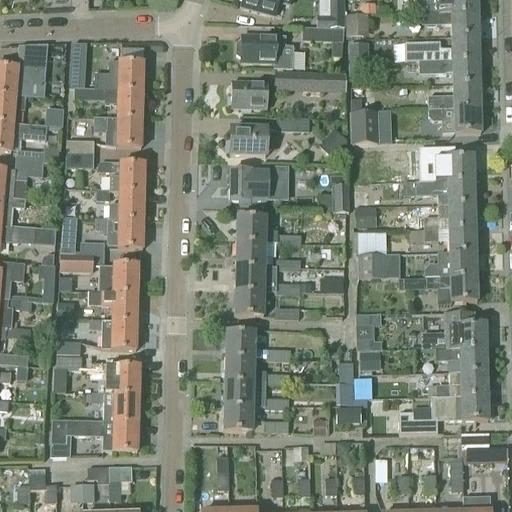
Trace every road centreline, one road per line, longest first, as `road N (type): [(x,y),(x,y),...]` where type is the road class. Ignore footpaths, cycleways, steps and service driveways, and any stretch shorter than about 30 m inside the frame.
road 1 (residential): [(169,511),(183,29)]
road 2 (residential): [(183,29),(0,36)]
